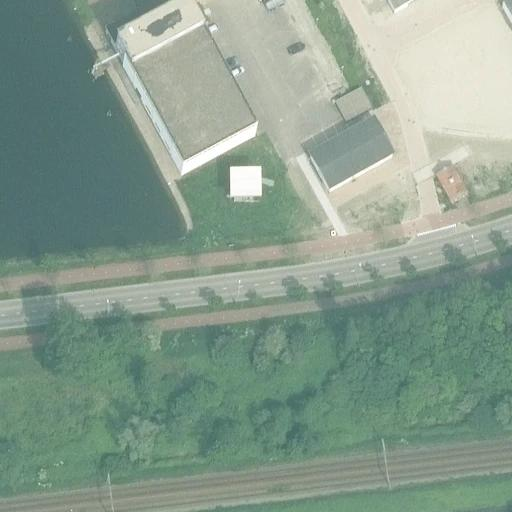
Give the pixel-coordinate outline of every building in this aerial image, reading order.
[(162,0),(104,31),(180,174),(252,136),(195,29),(206,23),(197,5),(186,11),(179,0),(162,0)] [(511,0),(501,7),(511,26),(511,0)] [(371,122),(309,157),(328,192),(391,157),(371,122)] [(451,205),(468,196),(454,169),(437,179),(451,205)] [(267,186),(246,187),(246,208),(267,207),(267,186)]
